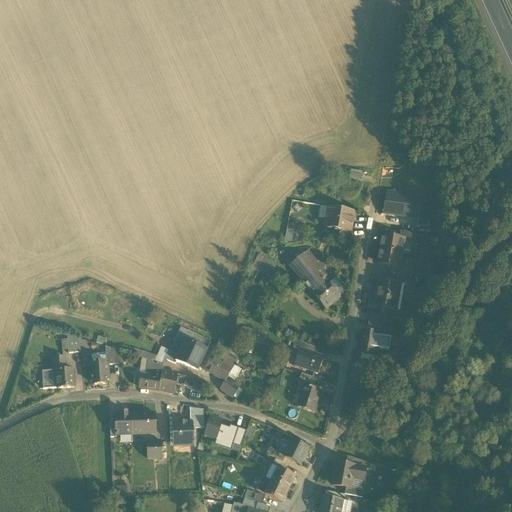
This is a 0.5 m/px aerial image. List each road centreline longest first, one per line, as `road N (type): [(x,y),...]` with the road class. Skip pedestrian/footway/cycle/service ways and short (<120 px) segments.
road 1 (residential): [(329,446),(255,415),(128,394),(65,399),(0,428)]
road 2 (unclassified): [(511,241),(332,439)]
road 3 (residential): [(332,439),(374,178)]
road 4 (track): [(329,446),(414,474),(448,471),(511,496)]
road 5 (track): [(405,0),(374,178)]
